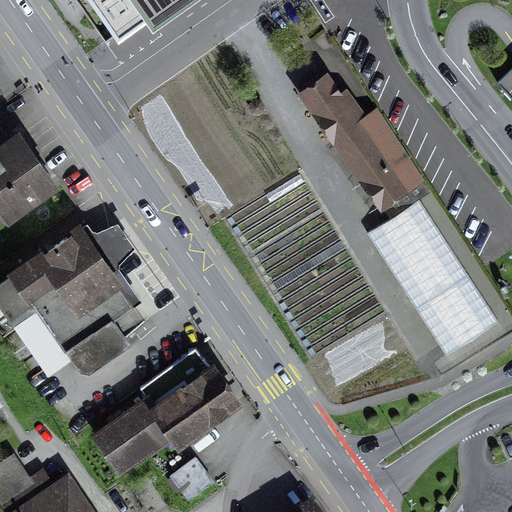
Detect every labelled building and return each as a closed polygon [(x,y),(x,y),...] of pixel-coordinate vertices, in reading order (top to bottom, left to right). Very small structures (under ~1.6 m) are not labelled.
[(90,0),(123,46),(190,0),(90,0)] [(328,68),(297,88),(381,208),(384,206),(390,214),(429,190),(423,179),(425,178),(377,105),(365,111),(347,84),(342,87),(328,68)] [(0,201),(9,214),(60,177),(20,120),(6,131),(0,122),(0,201)] [(419,197),(368,230),(448,355),(498,320),(419,197)] [(82,368),(91,370),(131,342),(116,317),(135,304),(134,302),(119,280),(124,276),(86,221),(81,214),(7,266),(11,271),(0,279),(0,302),(13,320),(35,304),(73,356),(82,368)] [(88,219),(86,221),(124,276),(119,280),(134,302),(143,297),(120,265),(119,260),(135,244),(118,219),(99,228),(93,227),(88,219)] [(35,304),(13,320),(49,373),(73,356),(35,304)] [(174,435),(179,443),(244,397),(214,354),(207,360),(196,346),(140,385),(144,390),(91,428),(120,469),(151,448),(152,449),(174,435)] [(0,454),(0,500),(7,511),(99,511),(70,469),(53,478),(44,465),(30,474),(12,447),(0,454)] [(196,455),(170,474),(189,500),(215,481),(196,455)] [(321,511),(312,498),(292,511),(321,511)]
